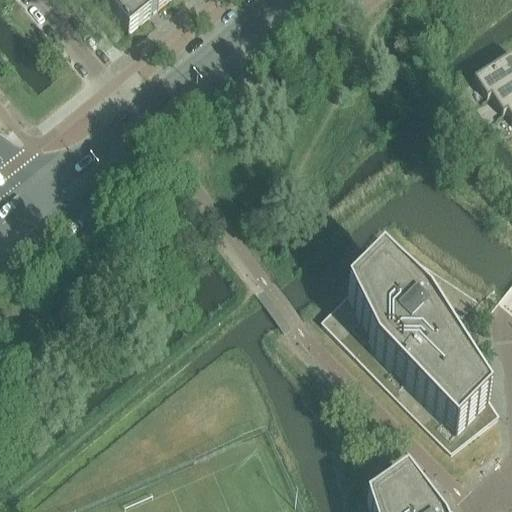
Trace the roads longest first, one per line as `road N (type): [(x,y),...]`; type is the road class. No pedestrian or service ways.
road 1 (secondary): [(150,139),(322,0)]
road 2 (secondary): [(269,0),(129,116)]
road 3 (residential): [(129,116),(36,0)]
road 4 (secondary): [(52,219),(150,139)]
road 5 (secondary): [(129,116),(32,196)]
